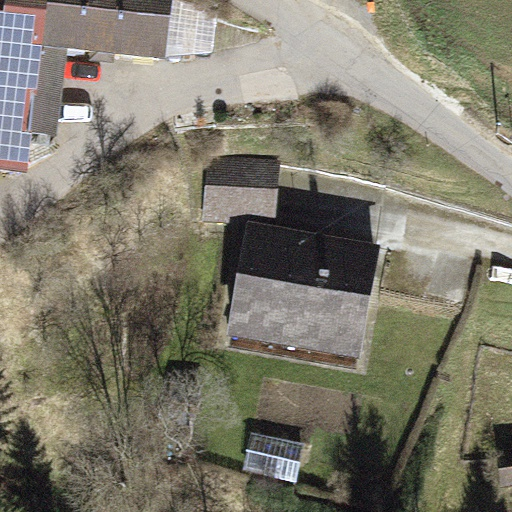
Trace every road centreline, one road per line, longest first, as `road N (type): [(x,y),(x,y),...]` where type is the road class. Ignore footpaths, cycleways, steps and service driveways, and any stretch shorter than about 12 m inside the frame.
road 1 (residential): [(353,69),(197,82),(114,119),(0,209)]
road 2 (residential): [(511,183),(353,69)]
